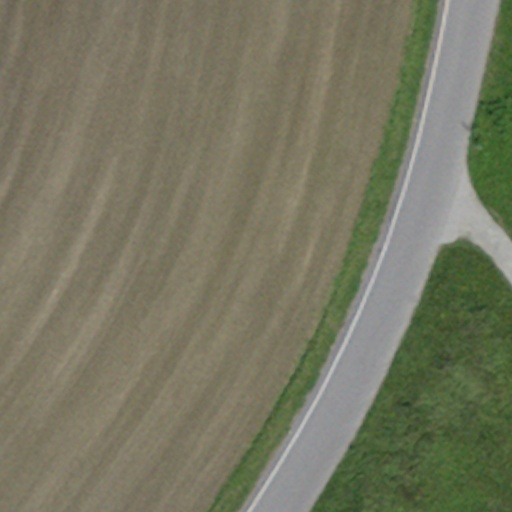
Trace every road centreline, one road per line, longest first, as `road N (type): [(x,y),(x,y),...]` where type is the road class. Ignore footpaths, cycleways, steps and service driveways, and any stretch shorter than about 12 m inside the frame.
road 1 (unclassified): [(468,0),(434,190),(359,384),(273,511)]
road 2 (track): [(434,190),(511,302)]
